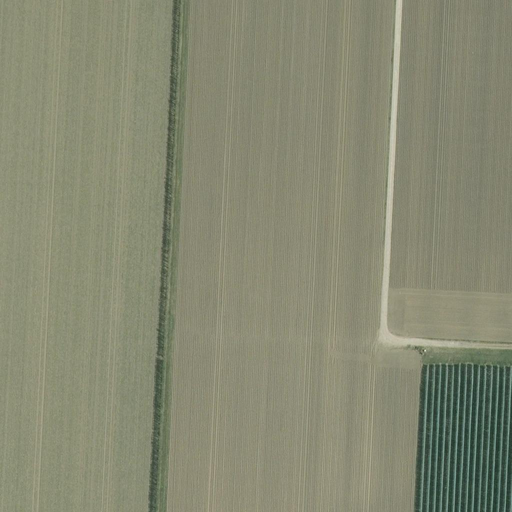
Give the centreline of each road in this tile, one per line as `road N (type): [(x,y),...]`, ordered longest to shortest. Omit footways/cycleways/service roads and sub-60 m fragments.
road 1 (track): [(186,0),(162,511)]
road 2 (track): [(511,345),(385,336),(398,0)]
road 3 (track): [(415,511),(423,343)]
